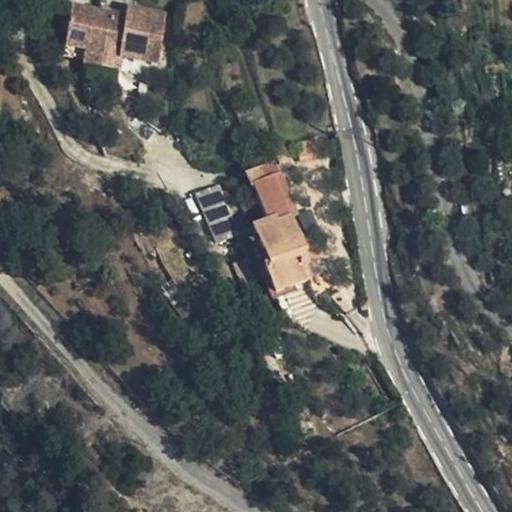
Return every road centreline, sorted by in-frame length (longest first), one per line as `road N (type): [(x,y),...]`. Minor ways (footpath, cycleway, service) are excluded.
road 1 (secondary): [(481,511),(400,366),(383,314),(325,0)]
road 2 (unknown): [(400,366),(212,267),(144,173),(88,160),(61,139),(17,46)]
road 3 (track): [(242,511),(131,422),(0,277)]
